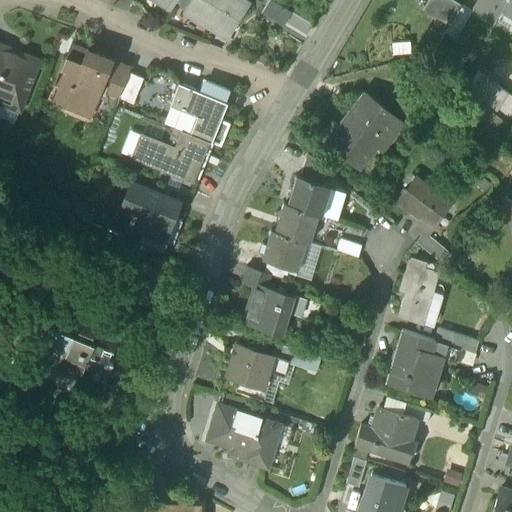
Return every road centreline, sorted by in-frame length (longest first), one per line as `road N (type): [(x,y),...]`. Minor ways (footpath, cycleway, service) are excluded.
road 1 (residential): [(293,98),(243,191),(166,421),(181,454),(279,511)]
road 2 (residential): [(318,511),(395,255)]
road 3 (residential): [(51,0),(293,98)]
road 4 (residential): [(464,511),(502,379),(499,309)]
